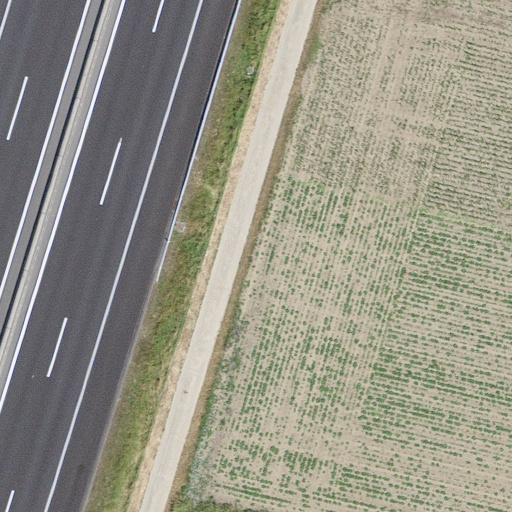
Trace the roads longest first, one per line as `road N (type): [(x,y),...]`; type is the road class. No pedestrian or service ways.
road 1 (motorway): [(7,511),(162,0)]
road 2 (track): [(306,0),(153,511)]
road 3 (motorway): [(50,0),(0,169)]
